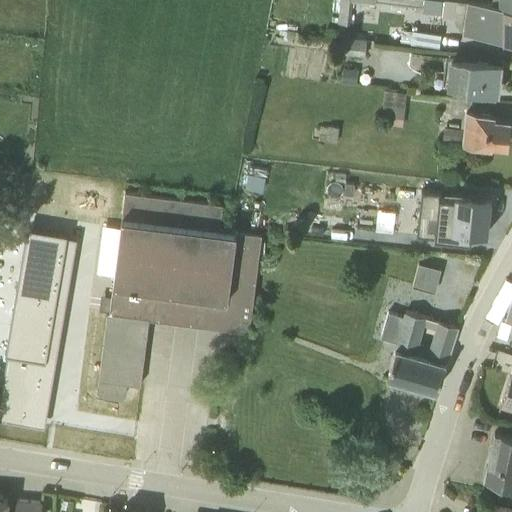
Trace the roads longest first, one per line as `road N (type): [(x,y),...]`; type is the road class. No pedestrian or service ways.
road 1 (residential): [(0,449),(401,511)]
road 2 (residential): [(511,245),(472,313),(410,511)]
